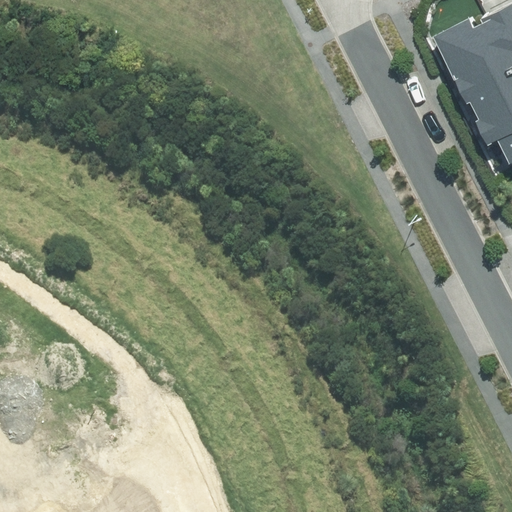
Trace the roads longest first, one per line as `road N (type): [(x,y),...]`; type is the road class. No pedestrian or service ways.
road 1 (residential): [(511,327),(343,0)]
road 2 (residential): [(181,467),(124,368),(128,411),(120,431),(94,450),(148,450)]
